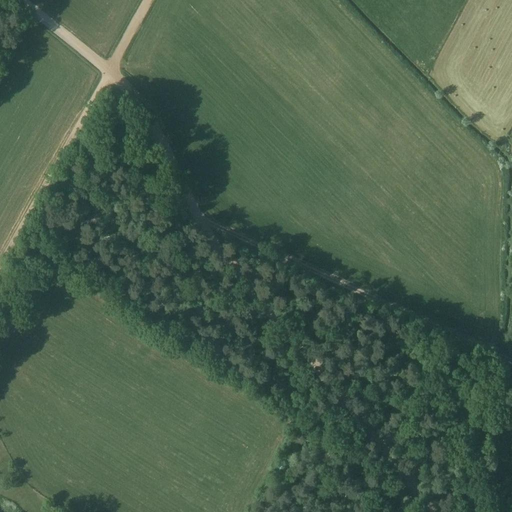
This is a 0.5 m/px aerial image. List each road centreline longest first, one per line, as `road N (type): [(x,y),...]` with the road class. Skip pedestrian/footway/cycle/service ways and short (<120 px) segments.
road 1 (track): [(435,511),(218,245),(146,108),(22,0)]
road 2 (track): [(511,361),(204,223)]
